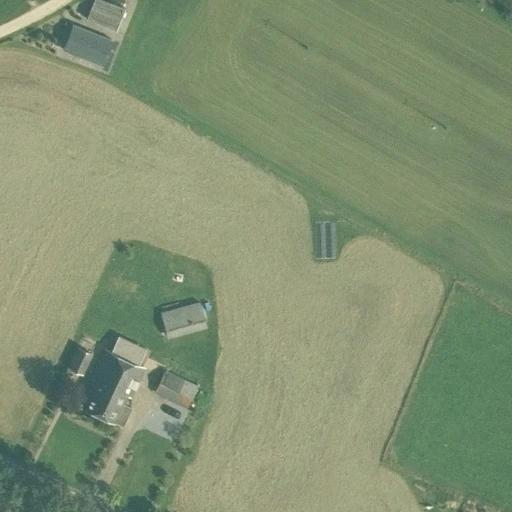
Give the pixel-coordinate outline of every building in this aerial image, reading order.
[(115,30),(124,8),(104,0),(92,0),(86,19),(115,30)] [(102,65),(111,40),(72,25),(62,49),(102,65)] [(168,338),(206,328),(199,301),(160,312),(168,338)] [(83,375),(93,353),(76,346),(66,367),(83,375)] [(130,396),(143,369),(103,350),(90,378),(94,380),(82,406),(121,424),(129,408),(121,405),(126,395),(130,396)] [(192,371),(172,361),(167,371),(165,370),(154,393),(185,408),(196,385),(187,381),(192,371)]
